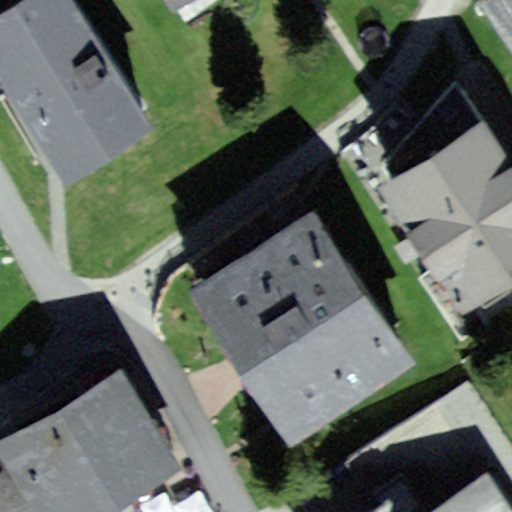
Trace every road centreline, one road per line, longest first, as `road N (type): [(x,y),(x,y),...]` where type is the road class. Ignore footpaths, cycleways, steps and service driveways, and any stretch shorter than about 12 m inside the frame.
road 1 (residential): [(100,320),(154,266),(379,98),(441,0)]
road 2 (residential): [(100,320),(163,371),(233,511)]
road 3 (residential): [(100,320),(54,289),(0,189)]
road 4 (residential): [(100,320),(0,405)]
